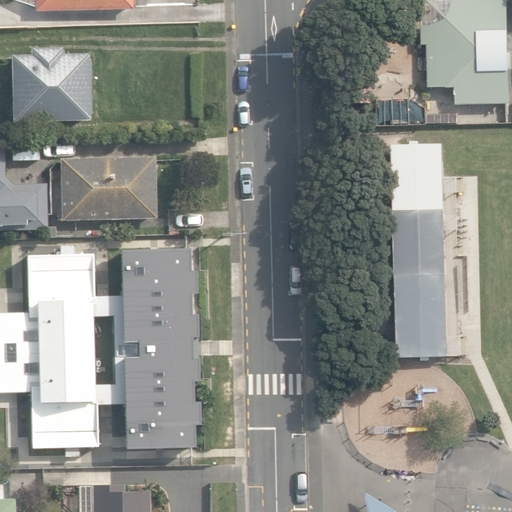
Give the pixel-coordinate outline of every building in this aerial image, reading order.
[(35,0),(36,10),(134,8),(134,5),(133,0),(35,0)] [(454,83),(455,102),(509,100),(506,0),(419,0),(421,41),(426,41),(427,84),(454,83)] [(12,55),(13,122),(91,121),(90,54),(65,55),(65,47),(32,48),(32,55),(12,55)] [(425,100),(373,100),(374,126),(425,125),(425,100)] [(455,104),(433,105),(434,125),(456,123),(455,104)] [(444,178),(444,145),(419,145),(418,141),(411,141),(411,145),(393,146),(398,359),(422,358),(422,361),(430,360),(430,358),(450,357),(450,356),(464,356),(463,336),(449,336),(447,231),(463,231),(462,216),(446,216),(446,194),(459,193),(459,177),(444,178)] [(0,226),(20,226),(21,231),(51,230),(48,182),(17,184),(8,175),(7,143),(0,143),(0,226)] [(155,156),(60,158),(62,220),(156,217),(155,156)] [(93,301),(95,297),(94,255),(75,255),(75,247),(60,247),(60,255),(28,256),(28,313),(0,313),(0,393),(30,393),(32,449),(99,448),(98,406),(98,403),(96,403),(95,385),(93,317),(93,301)] [(125,405),(126,450),(196,449),(195,427),(200,426),(200,403),(194,403),(193,383),(199,383),(199,360),(193,360),(193,339),(198,339),(198,316),(192,316),(191,296),(197,296),(197,272),(190,272),(189,249),(186,249),(186,247),(159,248),(159,251),(121,251),(122,292),(123,344),(138,343),(138,358),(124,359),(125,405)] [(98,406),(125,405),(124,359),(138,358),(138,343),(123,344),(122,292),(120,292),(120,297),(95,297),(95,301),(93,301),(93,317),(113,317),(114,384),(95,385),(96,403),(98,403),(98,406)] [(0,511),(14,511),(14,497),(9,498),(8,480),(0,480),(0,511)] [(150,511),(150,487),(125,488),(124,482),(93,483),(93,511),(150,511)] [(398,511),(367,493),(370,511),(398,511)]
